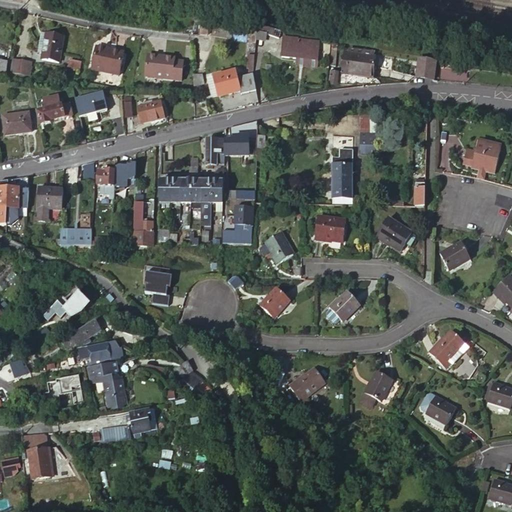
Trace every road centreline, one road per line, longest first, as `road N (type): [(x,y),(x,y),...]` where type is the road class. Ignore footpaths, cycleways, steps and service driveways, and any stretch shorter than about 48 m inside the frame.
road 1 (tertiary): [(511,101),(431,92),(321,101),(0,171)]
road 2 (residential): [(0,244),(97,281),(224,387)]
road 3 (residential): [(428,295),(403,331),(364,343),(261,344),(229,331),(208,306)]
road 4 (unclassified): [(0,3),(89,25),(192,37)]
road 5 (residential): [(428,295),(382,271),(305,268)]
